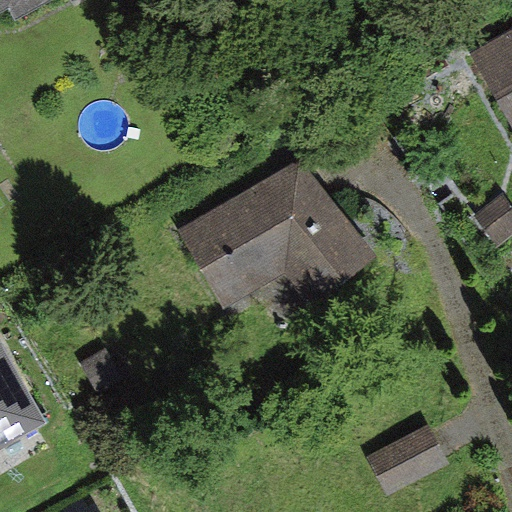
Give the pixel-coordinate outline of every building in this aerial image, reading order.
[(0,0),(0,26),(42,26),(84,0),(0,0)] [(511,33),(469,59),(511,131),(511,33)] [(383,259),(306,154),(187,240),(239,311),(293,271),(319,306),(383,259)] [(21,316),(0,330),(0,437),(71,390),(21,316)] [(378,463),(395,499),(459,469),(442,433),(378,463)]
